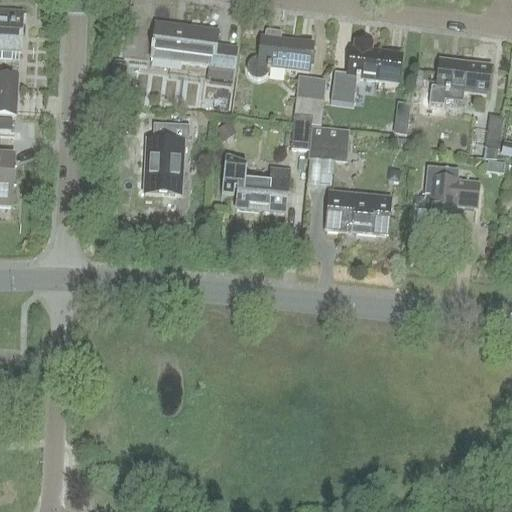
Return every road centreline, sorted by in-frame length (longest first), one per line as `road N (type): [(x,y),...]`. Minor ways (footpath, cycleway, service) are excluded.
road 1 (secondary): [(511,318),(60,277)]
road 2 (unclassified): [(60,277),(81,0)]
road 3 (unclassified): [(51,511),(60,277)]
road 4 (residential): [(487,21),(284,0)]
